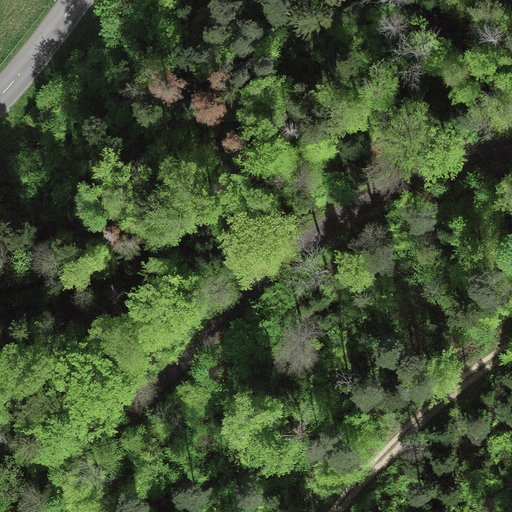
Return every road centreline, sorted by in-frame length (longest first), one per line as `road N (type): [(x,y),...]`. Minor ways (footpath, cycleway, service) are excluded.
road 1 (track): [(511,143),(363,199),(274,266),(128,406),(0,463)]
road 2 (track): [(335,511),(438,402),(511,345)]
road 3 (tertiary): [(0,96),(76,0)]
